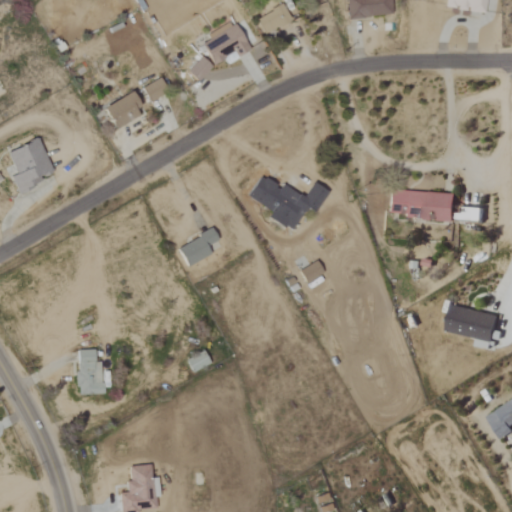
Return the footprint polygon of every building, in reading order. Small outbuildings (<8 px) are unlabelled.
[(390,16),(389,0),(344,0),(345,18),(390,16)] [(484,0),(443,0),(443,7),(456,8),(456,11),(483,14),(484,0)] [(262,35),(289,22),(280,4),(253,17),(262,35)] [(199,42),(210,67),(246,50),(234,25),(199,42)] [(196,82),(210,67),(198,57),(185,72),(196,82)] [(139,87),(146,102),(164,94),(158,79),(139,87)] [(100,109),(113,130),(141,113),(128,92),(100,109)] [(52,175),(34,139),(4,154),(15,175),(9,178),(16,193),(52,175)] [(256,211),(286,226),(298,203),(268,188),(256,211)] [(454,194),(387,191),(386,213),(396,213),(396,219),(453,221),(454,194)] [(209,255),(204,247),(215,241),(209,230),(175,249),(186,268),(209,255)] [(321,274),(314,262),(297,272),(304,283),(321,274)] [(444,332),(490,344),(497,317),(451,305),(444,332)] [(92,350),(75,351),(75,395),(99,395),(99,362),(92,362),(92,350)] [(208,364),(201,351),(184,361),(190,373),(208,364)] [(511,431),(509,427),(511,425),(511,400),(485,418),(499,441),(511,432),(511,431)] [(139,511),(154,510),(153,499),(157,498),(155,480),(149,480),(147,466),(124,468),(127,494),(117,495),(118,511),(139,511)]
